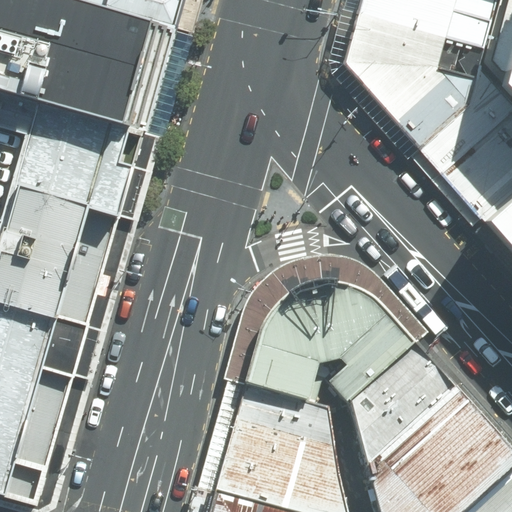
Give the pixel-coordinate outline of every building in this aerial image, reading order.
[(142,120),(169,26),(74,0),(0,0),(0,88),(140,128),(142,120)] [(176,0),(74,0),(169,26),(176,0)] [(360,0),(356,14),(481,49),(494,0),(360,0)] [(481,49),(356,14),(342,62),(419,149),(467,106),(477,68),(481,49)] [(511,40),(501,86),(511,98),(511,196),(485,221),(511,252),(511,40)] [(511,106),(477,68),(467,106),(419,149),(478,220),(511,190),(511,106)] [(0,496),(33,506),(140,128),(0,88),(0,496)] [(306,405),(316,370),(338,364),(345,372),(328,387),(349,409),(414,350),(378,309),(368,300),(357,295),(344,290),(330,289),(317,289),(304,292),(292,297),(281,305),(273,315),(266,325),(260,336),(244,389),(306,405)] [(349,409),(364,469),(450,393),(414,350),(349,409)] [(272,511),(342,511),(326,410),(306,405),(244,389),(214,495),(272,511)] [(364,469),(375,511),(466,511),(511,471),(511,461),(450,393),(364,469)] [(511,511),(511,471),(466,511),(511,511)] [(272,511),(214,495),(209,511),(272,511)]
